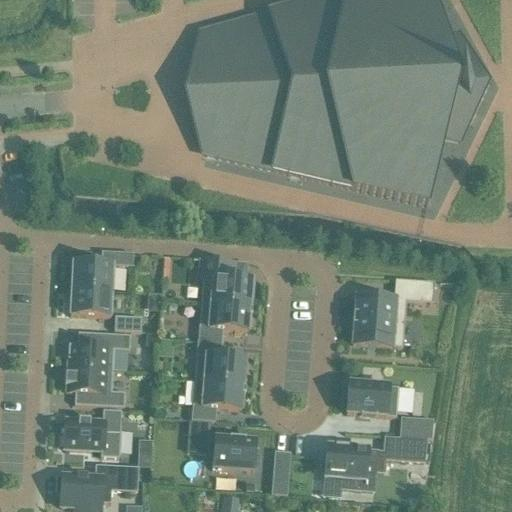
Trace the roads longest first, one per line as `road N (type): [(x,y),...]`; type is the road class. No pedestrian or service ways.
road 1 (residential): [(9,499),(29,500),(43,239)]
road 2 (residential): [(282,257),(315,261),(329,289),(318,405),(305,423),(279,421),(270,402)]
road 3 (residential): [(43,239),(282,257)]
road 4 (residential): [(270,402),(282,257)]
